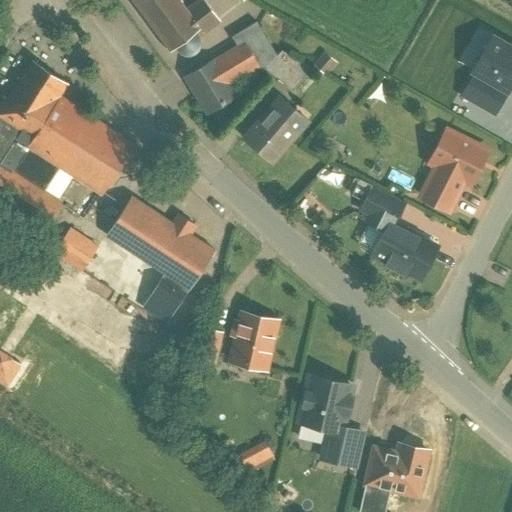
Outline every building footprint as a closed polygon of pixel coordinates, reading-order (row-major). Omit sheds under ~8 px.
[(179,0),(129,0),(168,52),(175,47),(178,51),(182,54),(188,55),(192,54),(196,51),(199,47),(200,42),(199,37),(219,21),(203,0),(198,0),(186,10),(179,0)] [(233,36),(239,46),(245,42),(260,66),(260,67),(267,68),(293,91),(314,69),(283,51),(279,55),(258,22),(233,36)] [(511,82),(511,47),(492,36),(473,71),(476,73),(507,91),(511,82)] [(230,85),(260,67),(260,66),(245,42),(239,46),(187,77),(209,113),(237,96),(230,85)] [(326,74),(337,61),(328,54),(316,65),(326,74)] [(28,181),(45,157),(77,108),(60,98),(69,83),(34,61),(11,96),(6,94),(0,103),(0,125),(19,137),(2,163),(28,181)] [(494,114),(507,91),(476,73),(463,96),(494,114)] [(309,121),(286,101),(282,105),(277,101),(244,137),(273,162),(309,121)] [(136,146),(77,108),(45,157),(104,195),(136,146)] [(0,165),(2,163),(19,137),(0,125),(0,165)] [(438,167),(432,179),(459,193),(465,181),(472,183),(488,151),(449,132),(432,164),(438,167)] [(65,204),(28,181),(2,163),(0,165),(0,200),(47,231),(65,204)] [(450,210),(459,193),(432,179),(423,197),(450,210)] [(362,210),(371,214),(394,226),(395,225),(406,202),(375,186),(362,210)] [(185,286),(212,246),(134,194),(107,234),(185,286)] [(407,231),(395,225),(394,226),(371,214),(367,222),(385,232),(378,249),(373,255),(388,262),(387,265),(407,275),(408,273),(422,280),(439,247),(424,239),(424,237),(408,229),(407,231)] [(138,273),(72,230),(57,253),(123,296),(138,273)] [(277,320),(242,312),(231,361),(266,369),(277,320)] [(351,386),(310,377),(299,422),(329,428),(341,431),(341,428),(344,414),(347,415),(351,398),(348,398),(351,386)] [(341,428),(341,431),(329,428),(322,458),(356,466),(363,433),(341,428)] [(398,454),(375,449),(359,511),(384,511),(390,489),(417,495),(428,451),(400,444),(398,454)]
